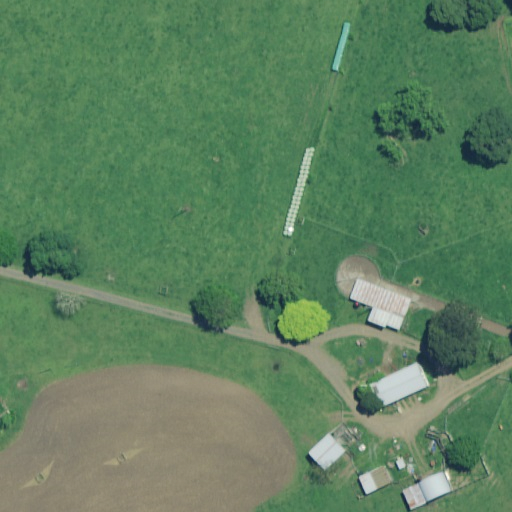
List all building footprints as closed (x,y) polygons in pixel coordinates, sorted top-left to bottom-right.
[(412,300),(359,279),(352,298),(376,307),(371,321),(400,332),(412,300)] [(430,386),(420,363),(372,385),(382,408),(430,386)] [(348,451),(331,434),(312,453),(329,470),(348,451)] [(393,483),(385,466),(361,478),(369,494),(393,483)] [(452,492),(443,473),(405,491),(414,510),(452,492)]
